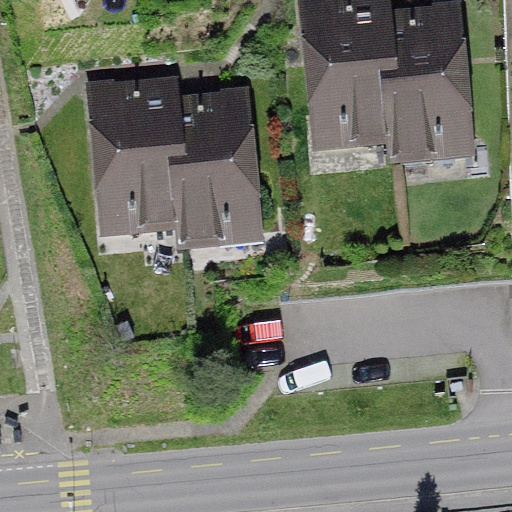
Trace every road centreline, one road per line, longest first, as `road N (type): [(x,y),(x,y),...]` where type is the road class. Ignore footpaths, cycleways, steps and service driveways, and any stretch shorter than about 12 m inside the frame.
road 1 (secondary): [(75,493),(511,451)]
road 2 (residential): [(0,130),(31,347),(75,493)]
